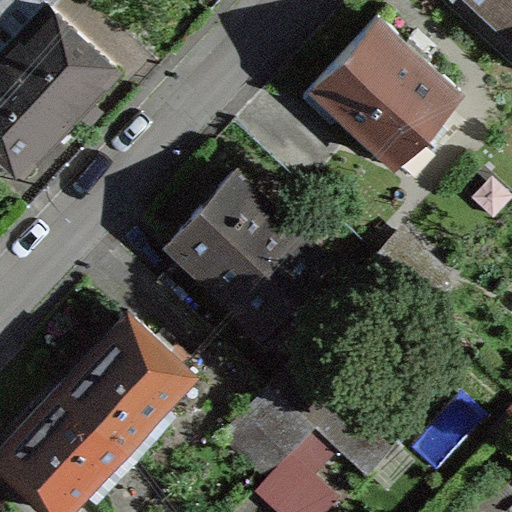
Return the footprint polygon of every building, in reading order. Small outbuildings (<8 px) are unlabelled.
[(0,0),(0,51),(4,55),(51,2),(49,0),(0,0)] [(511,0),(486,0),(484,3),(506,24),(510,20),(511,21),(511,0)] [(4,55),(69,116),(118,63),(51,2),(4,55)] [(379,11),(305,90),(332,116),(343,105),(411,168),(436,140),(422,127),(460,87),(379,11)] [(0,58),(0,145),(23,167),(69,116),(4,55),(0,58)] [(326,256),(233,169),(172,233),(265,320),(326,256)] [(397,227),(376,250),(427,296),(448,273),(397,227)] [(376,250),(356,272),(407,318),(427,296),(376,250)] [(129,308),(62,379),(126,439),(193,368),(129,308)] [(293,354),(270,378),(315,420),(337,396),(293,354)] [(270,378),(246,404),(291,446),(315,420),(270,378)] [(62,379),(0,444),(0,457),(58,511),(126,439),(62,379)] [(310,465),(291,447),(257,484),(276,502),(310,465)]
